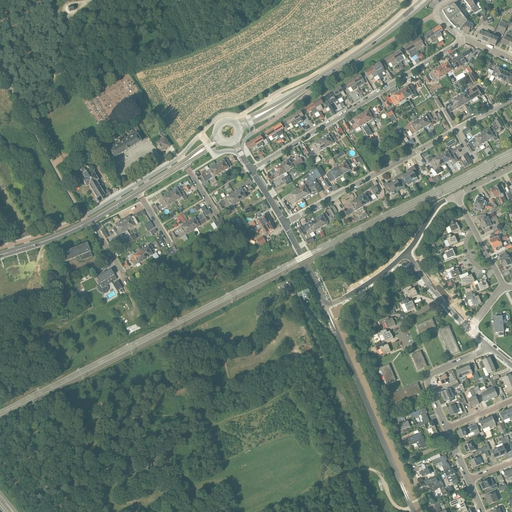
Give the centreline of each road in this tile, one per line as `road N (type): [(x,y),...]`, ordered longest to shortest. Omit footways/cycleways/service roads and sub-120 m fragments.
road 1 (residential): [(284,223),(511,99)]
road 2 (residential): [(463,39),(250,169)]
road 3 (secondary): [(237,126),(389,29)]
road 4 (residential): [(488,346),(429,377),(446,428)]
